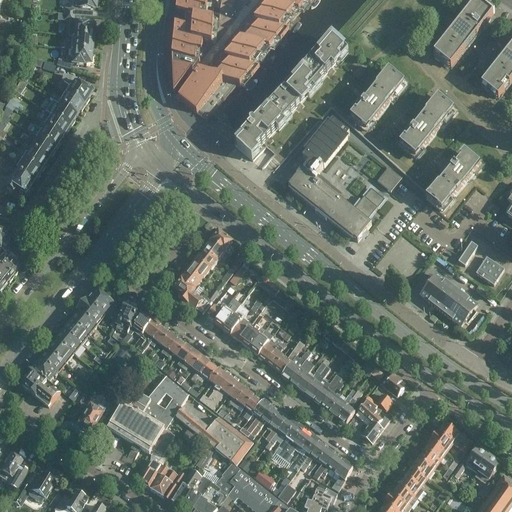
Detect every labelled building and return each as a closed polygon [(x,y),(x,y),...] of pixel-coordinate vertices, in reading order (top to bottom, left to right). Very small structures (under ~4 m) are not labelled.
[(96,0),(71,0),(71,10),(64,9),(64,16),(74,17),(75,9),(80,9),(80,10),(92,12),(92,10),(95,11),(96,0)] [(178,0),(172,58),(174,97),(178,100),(197,115),(224,83),(240,87),(248,78),(252,79),(260,69),(256,68),(271,48),(277,41),(281,42),(289,32),(286,31),(307,4),(311,5),(314,0),(178,0)] [(472,10),(434,56),(451,70),(489,23),(488,23),(490,21),(474,8),(472,10)] [(57,15),(57,22),(69,23),(74,23),(74,17),(64,16),(57,15)] [(69,23),(67,37),(72,38),(92,40),(93,26),(87,26),(87,25),(74,23),(69,23)] [(72,38),(71,51),(91,53),(92,47),(93,46),(93,42),(92,41),(92,40),(72,38)] [(331,40),(235,147),(270,179),(332,110),(429,197),(426,200),(442,214),(480,168),(464,155),(450,172),(441,164),(425,149),(454,114),(438,100),(409,135),(384,112),(405,87),(389,73),(371,95),(340,68),(349,57),(331,40)] [(511,49),(482,87),(498,101),(511,83),(511,49)] [(71,51),(70,59),(68,59),(67,64),(59,62),(57,67),(71,72),(72,66),(83,67),(84,65),(90,66),(91,53),(71,51)] [(29,59),(25,67),(33,73),(36,68),(40,70),(42,63),(29,59)] [(25,67),(18,80),(20,81),(22,82),(26,84),(33,73),(25,67)] [(69,87),(64,93),(85,107),(89,101),(87,100),(93,91),(86,86),(84,90),(74,83),(75,80),(64,77),(63,83),(69,87)] [(26,84),(22,82),(14,93),(20,96),(24,89),(31,93),(33,89),(26,84)] [(52,102),(76,117),(79,112),(81,113),(85,107),(64,93),(60,100),(53,96),(50,100),(52,102)] [(10,100),(2,116),(12,120),(20,104),(10,100)] [(54,109),(50,116),(71,130),(75,123),(73,122),(76,117),(52,102),(49,106),(54,109)] [(43,121),(40,125),(61,140),(65,135),(66,136),(71,130),(50,116),(45,122),(43,121)] [(333,123),(310,152),(304,160),(305,161),(310,165),(305,172),(303,171),(302,171),(297,177),(297,178),(295,180),(289,188),(291,190),(291,191),(316,211),(319,214),(317,216),(322,220),(324,218),(353,241),(354,240),(358,243),(371,226),(367,223),(374,215),(385,201),(371,191),(354,212),(341,201),(341,200),(315,179),(350,136),(333,123)] [(40,131),(35,138),(56,152),(60,146),(58,145),(61,140),(40,125),(37,130),(40,131)] [(31,135),(23,147),(30,151),(46,162),(50,157),(52,158),(56,152),(35,138),(31,135)] [(25,153),(20,161),(41,174),(45,168),(43,167),(46,162),(30,151),(27,155),(25,153)] [(18,169),(15,173),(32,184),(35,180),(37,181),(41,174),(20,161),(16,168),(18,169)] [(389,169),(377,184),(391,194),(402,180),(389,169)] [(7,185),(5,188),(12,193),(14,190),(24,196),(26,194),(29,191),(28,190),(32,184),(15,173),(13,177),(10,176),(5,183),(7,185)] [(0,228),(0,250),(3,252),(3,254),(8,253),(7,249),(10,235),(3,234),(4,232),(2,232),(3,229),(0,228)] [(210,242),(211,243),(225,254),(233,244),(218,232),(210,242)] [(20,249),(25,247),(18,237),(16,238),(20,249)] [(225,254),(211,243),(204,252),(218,263),(225,254)] [(472,244),(459,263),(466,268),(479,249),(472,244)] [(204,252),(197,262),(210,272),(218,263),(204,252)] [(2,257),(0,258),(0,269),(13,280),(17,275),(15,273),(17,272),(16,271),(20,266),(9,257),(8,253),(3,254),(4,256),(2,257)] [(488,259),(477,275),(495,287),(505,272),(488,259)] [(197,262),(189,271),(207,285),(207,284),(211,280),(214,275),(210,272),(197,262)] [(0,286),(3,289),(7,284),(9,286),(13,280),(0,269),(0,286)] [(189,271),(182,281),(196,291),(199,287),(203,289),(207,285),(189,271)] [(229,272),(222,281),(226,285),(233,275),(229,272)] [(239,272),(230,283),(235,287),(243,275),(239,272)] [(477,307),(437,276),(421,297),(462,328),(477,307)] [(281,291),(264,277),(258,284),(275,298),(281,291)] [(200,299),(194,294),(196,291),(182,281),(182,280),(175,289),(181,294),(178,298),(188,305),(203,316),(212,303),(205,298),(205,299),(202,296),(200,299)] [(222,282),(217,289),(221,292),(226,285),(222,281),(222,282)] [(95,291),(86,303),(104,317),(113,305),(106,300),(107,299),(103,296),(102,297),(95,291)] [(213,301),(219,294),(215,291),(211,296),(210,298),(213,301)] [(273,302),(289,315),(297,305),(281,293),(273,302)] [(227,308),(214,325),(222,331),(231,319),(235,314),(237,312),(241,307),(234,301),(233,301),(227,308)] [(86,303),(78,312),(80,313),(96,326),(104,317),(86,303)] [(119,304),(114,315),(120,317),(125,306),(119,304)] [(220,310),(215,307),(206,319),(214,325),(227,308),(223,305),(220,310)] [(144,314),(126,307),(116,330),(121,332),(121,333),(127,335),(135,326),(144,314)] [(253,309),(251,312),(258,318),(260,315),(253,309)] [(231,319),(222,331),(230,337),(243,321),(245,318),(237,312),(235,314),(231,319)] [(72,322),(72,323),(89,337),(97,328),(96,326),(80,313),(76,317),(74,317),(72,320),(72,322)] [(141,338),(153,322),(144,314),(135,326),(127,335),(132,337),(134,333),(141,338)] [(243,321),(230,337),(239,344),(252,327),(243,321)] [(162,328),(153,322),(141,338),(146,342),(142,348),(140,346),(136,351),(142,355),(145,351),(149,345),(162,328)] [(64,332),(64,333),(81,347),(89,337),(72,323),(68,327),(66,327),(64,330),(64,332)] [(252,327),(239,344),(240,345),(250,352),(263,335),(259,332),(255,337),(248,332),(252,327)] [(170,334),(162,328),(149,345),(154,348),(157,343),(161,346),(170,334)] [(287,336),(282,331),(278,336),(284,341),(287,336)] [(56,342),(74,357),(81,347),(64,333),(61,337),(58,336),(56,339),(56,342)] [(273,338),(265,333),(263,335),(250,352),(258,358),(273,338)] [(123,341),(114,334),(112,338),(120,345),(123,341)] [(178,340),(170,334),(161,346),(165,349),(161,354),(165,357),(178,340)] [(273,339),(273,338),(258,358),(266,364),(281,344),(277,341),(275,344),(271,341),(273,339)] [(344,344),(337,338),(332,344),(340,350),(344,344)] [(117,345),(110,340),(107,344),(114,349),(117,345)] [(186,346),(178,340),(165,357),(170,360),(173,355),(177,358),(186,346)] [(49,351),(48,352),(66,366),(74,357),(56,342),(53,346),(50,346),(48,349),(49,351)] [(281,344),(266,364),(274,370),(283,358),(279,355),(282,350),(283,351),(285,349),(281,345),(282,344),(281,344)] [(287,361),(283,358),(274,370),(282,377),(291,365),(304,347),(300,344),(287,361)] [(344,344),(340,350),(348,356),(352,350),(344,344)] [(194,352),(186,346),(177,358),(181,361),(177,366),(181,369),(194,352)] [(133,355),(123,347),(112,360),(122,368),(133,355)] [(110,354),(104,349),(101,352),(107,357),(110,354)] [(352,350),(348,356),(355,363),(360,357),(352,350)] [(40,359),(40,361),(58,376),(66,366),(48,352),(45,356),(43,355),(40,359)] [(202,358),(194,352),(181,369),(185,372),(189,367),(192,370),(202,358)] [(295,368),(291,365),(282,377),(281,378),(290,384),(309,358),(305,355),(300,362),(295,368)] [(312,355),(309,358),(290,384),(297,390),(307,377),(303,374),(315,357),(312,355)] [(360,357),(355,363),(363,369),(368,363),(360,357)] [(197,373),(190,381),(195,384),(197,381),(210,364),(202,358),(192,370),(197,373)] [(33,371),(47,383),(52,377),(55,380),(58,376),(40,361),(41,361),(37,365),(35,365),(33,368),(33,371)] [(368,363),(363,369),(371,375),(375,369),(368,363)] [(218,370),(210,364),(197,381),(201,384),(205,379),(209,383),(218,370)] [(307,377),(297,390),(305,396),(326,368),(322,365),(316,374),(311,380),(307,377)] [(96,372),(89,367),(85,372),(93,377),(96,372)] [(330,371),(326,368),(305,396),(313,402),(327,384),(323,381),(330,371)] [(218,370),(209,383),(211,384),(216,388),(213,392),(214,393),(209,400),(204,397),(200,403),(207,408),(229,379),(220,372),(218,370)] [(385,376),(377,370),(374,374),(382,380),(385,376)] [(47,383),(33,371),(30,375),(28,374),(26,377),(27,379),(22,385),(22,389),(48,410),(61,394),(47,383)] [(177,375),(174,372),(169,378),(173,381),(177,375)] [(394,376),(383,390),(397,400),(404,390),(400,386),(402,383),(394,376)] [(330,386),(327,384),(313,402),(321,408),(339,384),(341,381),(336,377),(330,386)] [(87,383),(80,378),(77,382),(85,386),(87,383)] [(129,410),(122,406),(119,412),(115,419),(107,431),(108,432),(134,447),(131,452),(138,456),(140,451),(149,456),(158,442),(159,442),(166,432),(175,419),(181,408),(182,408),(189,397),(167,378),(147,402),(136,395),(131,403),(132,404),(129,410)] [(228,397),(237,385),(229,379),(207,408),(213,412),(223,399),(221,398),(224,394),(228,397)] [(344,387),(339,384),(321,408),(329,414),(342,397),(343,396),(339,393),(344,387)] [(246,391),(237,385),(228,397),(232,400),(229,405),(233,408),(246,391)] [(199,396),(191,390),(188,393),(188,394),(196,400),(199,396)] [(244,409),(253,397),(246,391),(233,408),(237,411),(240,406),(244,409)] [(346,400),(342,397),(329,414),(337,420),(356,394),(353,392),(346,400)] [(357,394),(356,394),(337,420),(346,426),(355,413),(351,410),(356,403),(357,404),(363,397),(358,393),(357,394)] [(87,399),(81,394),(74,404),(80,408),(87,399)] [(262,403),(253,397),(244,409),(248,412),(243,419),(248,422),(254,415),(262,403)] [(383,398),(376,406),(383,411),(386,414),(393,405),(383,398)] [(377,429),(382,422),(378,418),(383,411),(376,406),(368,400),(358,413),(373,425),(377,429)] [(262,403),(254,415),(258,418),(247,433),(242,430),(240,433),(248,439),(272,408),(263,402),(262,403)] [(81,419),(79,421),(79,424),(81,425),(80,426),(81,427),(81,428),(82,430),(84,432),(86,432),(87,431),(92,434),(96,427),(99,429),(108,414),(99,409),(98,412),(91,408),(85,419),(83,418),(81,419)] [(184,410),(182,408),(181,408),(175,419),(216,452),(233,466),(232,466),(236,468),(253,445),(219,420),(210,431),(188,414),(189,412),(185,409),(184,410)] [(248,439),(252,442),(265,424),(270,427),(280,414),(272,408),(248,439)] [(119,412),(113,409),(109,415),(115,419),(119,412)] [(228,415),(223,411),(218,416),(224,420),(227,417),(228,415)] [(265,441),(269,444),(287,420),(280,414),(270,427),(267,430),(271,433),(265,441)] [(234,423),(227,417),(224,420),(231,426),(234,423)] [(372,446),(387,427),(390,423),(385,419),(382,422),(377,429),(373,425),(362,438),(372,446)] [(287,420),(269,444),(265,450),(269,453),(281,436),(286,439),(295,426),(287,420)] [(453,445),(461,451),(466,455),(473,445),(467,442),(463,448),(455,442),(459,436),(457,435),(459,433),(459,431),(456,429),(454,429),(452,431),(444,425),(444,426),(443,425),(440,430),(441,431),(438,434),(453,445)] [(303,432),(295,426),(286,439),(290,442),(278,457),(282,460),(303,432)] [(150,463),(137,484),(149,491),(158,477),(156,476),(161,468),(163,465),(160,463),(172,443),(172,442),(175,437),(166,432),(159,442),(160,443),(151,458),(159,462),(156,466),(151,462),(150,463)] [(312,438),(303,432),(282,460),(286,463),(293,454),(295,451),(299,454),(312,438)] [(436,433),(430,442),(431,443),(446,454),(453,445),(438,434),(436,433)] [(297,473),(300,470),(319,444),(312,438),(299,454),(303,457),(293,471),(297,473)] [(427,447),(424,452),(439,463),(446,454),(431,443),(428,447),(427,447)] [(328,450),(319,444),(300,470),(304,473),(313,460),(317,463),(328,450)] [(318,481),(320,477),(336,456),(328,450),(317,463),(323,467),(314,478),(318,481)] [(459,464),(466,455),(461,451),(460,452),(454,460),(459,464)] [(472,470),(478,474),(490,457),(484,452),(483,453),(479,451),(466,468),(471,471),(472,470)] [(421,457),(418,461),(433,472),(439,463),(424,452),(420,456),(421,457)] [(9,456),(0,470),(0,478),(9,484),(7,486),(13,489),(17,483),(12,480),(22,464),(9,456)] [(336,456),(320,477),(324,480),(330,472),(335,476),(344,463),(336,456)] [(490,457),(478,474),(484,478),(483,480),(488,483),(500,466),(496,463),(497,461),(490,457)] [(252,467),(245,461),(239,469),(247,474),(252,467)] [(414,464),(411,469),(426,481),(433,472),(418,461),(415,465),(414,464)] [(449,470),(453,473),(459,464),(455,461),(449,470)] [(353,469),(344,463),(335,476),(340,479),(332,490),(339,494),(353,469)] [(236,468),(232,466),(223,478),(220,481),(215,488),(213,485),(212,486),(207,494),(206,494),(194,511),(219,511),(217,510),(223,505),(228,499),(236,490),(230,485),(230,484),(240,472),(236,468)] [(457,481),(460,478),(466,469),(461,466),(452,478),(457,481)] [(260,472),(254,467),(249,474),(255,479),(260,472)] [(156,476),(158,477),(149,491),(169,503),(178,489),(178,490),(184,482),(178,478),(178,479),(161,468),(156,476)] [(408,475),(405,479),(420,490),(426,481),(411,469),(407,474),(408,475)] [(449,470),(443,479),(446,482),(453,473),(449,470)] [(172,505),(176,507),(182,511),(196,488),(202,480),(192,472),(172,505)] [(236,490),(228,499),(234,504),(233,504),(242,511),(252,511),(253,511),(254,511),(271,511),(272,511),(279,503),(240,472),(230,484),(230,485),(236,490)] [(275,483),(262,473),(256,482),(269,492),(275,483)] [(22,486),(12,503),(19,508),(26,496),(28,498),(29,497),(41,505),(43,500),(45,500),(55,483),(42,475),(32,492),(22,486)] [(401,482),(398,487),(417,502),(424,493),(420,490),(405,479),(402,483),(401,482)] [(509,511),(511,508),(511,485),(504,479),(480,511),(509,511)] [(487,484),(478,496),(483,500),(491,488),(487,484)] [(321,511),(327,511),(329,506),(332,507),(336,497),(326,491),(327,490),(319,486),(318,490),(317,490),(311,504),(311,505),(323,509),(321,511)] [(395,493),(392,497),(411,510),(417,502),(398,487),(394,492),(395,493)] [(447,487),(443,493),(448,497),(452,491),(447,487)] [(196,488),(182,511),(183,511),(194,511),(206,494),(196,488)] [(442,493),(436,501),(442,505),(447,497),(448,497),(443,493),(442,493)] [(82,511),(88,503),(83,500),(84,499),(76,494),(71,503),(66,499),(56,511),(82,511)] [(281,496),(281,495),(278,498),(279,499),(278,499),(287,506),(291,501),(282,494),(281,496)] [(58,495),(50,505),(54,508),(62,498),(58,495)] [(385,504),(386,505),(395,511),(409,511),(411,510),(392,497),(391,496),(385,504)] [(271,511),(290,511),(279,503),(272,511),(271,511)] [(311,504),(307,503),(304,511),(306,511),(321,511),(323,509),(311,505),(311,504)]
